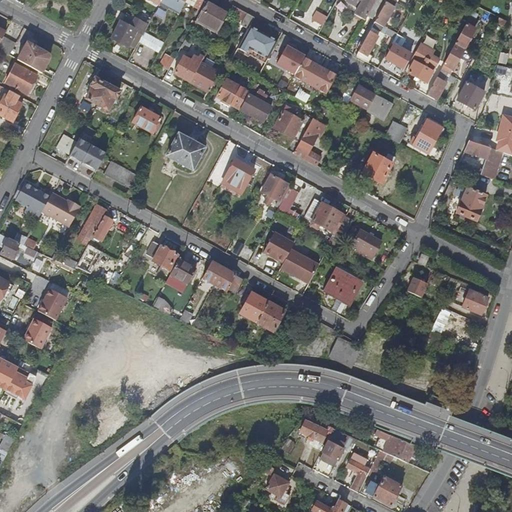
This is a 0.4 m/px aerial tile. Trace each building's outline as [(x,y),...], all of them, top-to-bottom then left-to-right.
[(181,13),(182,11),(163,0),(161,2),(181,13)] [(162,0),(163,0),(182,11),(187,2),(199,9),(196,14),(199,15),(206,3),(208,0),(162,0)] [(360,7),(357,16),(371,22),(380,0),(349,0),(349,2),(360,7)] [(397,10),(400,5),(396,3),(390,0),(386,0),(372,28),(381,33),(383,28),(394,8),(397,10)] [(218,32),(228,15),(206,3),(199,15),(197,19),(196,21),(218,32)] [(255,18),(241,11),(237,19),(242,22),(240,25),(249,29),(250,28),(255,18)] [(317,11),(312,20),(323,26),(328,17),(317,11)] [(479,22),(469,17),(443,67),(452,72),(479,22)] [(497,21),(507,27),(508,21),(499,17),(497,21)] [(139,30),(144,33),(147,28),(137,22),(134,27),(122,21),(112,38),(129,48),(139,30)] [(250,28),(249,29),(239,48),(247,52),(249,48),(268,59),(277,43),(250,28)] [(365,62),(378,37),(381,33),(372,28),(356,58),(365,62)] [(144,33),(139,42),(148,47),(153,38),(144,33)] [(392,45),(397,48),(398,46),(402,48),(406,41),(397,36),(395,40),(392,45)] [(395,40),(390,37),(374,67),(379,70),(392,45),(395,40)] [(16,44),(4,38),(0,45),(0,49),(10,55),(16,44)] [(186,53),(192,41),(187,38),(180,50),(186,53)] [(43,73),(50,60),(51,56),(49,54),(28,43),(19,60),(43,73)] [(397,48),(389,62),(403,69),(410,55),(397,48)] [(309,49),(302,63),(305,65),(313,51),(309,49)] [(51,56),(50,60),(61,60),(62,55),(60,51),(49,54),(51,56)] [(502,53),(500,63),(507,65),(510,55),(502,53)] [(159,66),(168,70),(174,59),(165,55),(159,66)] [(174,75),(190,84),(190,83),(201,64),(203,59),(200,57),(198,60),(193,57),(191,61),(184,57),(174,75)] [(419,65),(415,63),(409,74),(427,84),(433,72),(431,71),(433,67),(421,60),(419,65)] [(38,76),(16,64),(6,82),(28,94),(38,76)] [(207,92),(214,80),(217,75),(218,73),(201,64),(190,83),(207,92)] [(506,77),(508,69),(498,67),(496,74),(506,77)] [(448,76),(440,72),(427,96),(438,102),(448,85),(444,82),(448,76)] [(282,79),(278,86),(286,90),(290,84),(282,79)] [(86,101),(97,106),(107,86),(95,80),(90,90),(91,90),(86,101)] [(248,96),(249,93),(226,80),(217,97),(240,110),(248,96)] [(484,94),(467,85),(458,102),(476,111),(484,94)] [(107,86),(97,106),(109,112),(116,100),(117,101),(121,94),(107,86)] [(350,102),(367,111),(375,96),(359,87),(350,102)] [(300,89),(296,97),(307,103),(312,96),(300,89)] [(21,96),(11,91),(8,96),(6,94),(0,105),(0,113),(14,121),(23,103),(18,101),(21,96)] [(270,108),(248,96),(240,110),(263,123),(270,108)] [(375,96),(367,111),(384,121),(393,106),(375,96)] [(89,112),(93,107),(84,100),(81,106),(89,112)] [(161,120),(141,108),(133,124),(153,135),(161,120)] [(274,129),(299,143),(308,127),(312,120),(306,116),(303,121),(284,111),(274,129)] [(493,140),(511,145),(511,120),(500,117),(493,140)] [(393,124),(386,137),(392,141),(399,127),(393,124)] [(299,143),(293,154),(316,167),(320,159),(310,152),(314,144),(316,145),(322,135),(308,127),(299,143)] [(406,130),(399,127),(392,141),(399,145),(406,130)] [(438,138),(422,130),(416,140),(413,139),(409,145),(428,155),(438,138)] [(178,135),(170,148),(168,153),(166,156),(193,171),(200,159),(203,159),(205,155),(204,152),(205,150),(178,135)] [(57,149),(70,156),(77,143),(63,136),(57,149)] [(168,153),(170,148),(158,141),(156,146),(168,153)] [(503,153),(469,142),(465,153),(487,161),(482,176),(494,180),(503,153)] [(77,143),(70,156),(79,161),(86,149),(77,143)] [(385,162),(373,156),(362,175),(380,185),(396,159),(389,155),(385,162)] [(96,172),(131,190),(139,177),(104,158),(96,172)] [(255,171),(235,160),(222,184),(241,195),(255,171)] [(275,207),(278,209),(289,189),(286,187),(287,185),(271,177),(261,193),(278,202),(275,207)] [(15,201),(40,215),(42,212),(50,197),(25,183),(15,201)] [(485,197),(459,187),(454,200),(461,202),(456,215),(475,222),(485,197)] [(80,207),(71,202),(70,204),(67,202),(52,194),(50,197),(42,212),(69,228),(80,207)] [(321,226),(336,234),(345,217),(316,201),(307,215),(315,219),(313,224),(320,228),(321,226)] [(105,210),(95,206),(77,241),(86,246),(105,210)] [(112,222),(104,217),(93,237),(101,242),(112,222)] [(352,221),(345,217),(336,234),(334,237),(341,241),(352,221)] [(379,242),(360,232),(352,246),(358,250),(356,254),(367,260),(369,256),(372,257),(379,242)] [(17,233),(13,241),(22,245),(25,237),(17,233)] [(290,250),(294,244),(274,234),(263,253),(283,264),(290,250)] [(13,241),(9,239),(1,256),(11,260),(17,249),(25,252),(24,254),(34,259),(37,252),(23,246),(22,245),(13,241)] [(177,255),(150,240),(143,254),(152,259),(150,262),(169,271),(177,255)] [(308,285),(309,283),(318,266),(290,250),(283,264),(280,269),(308,285)] [(418,265),(425,268),(429,259),(422,256),(418,265)] [(86,259),(82,257),(77,267),(105,281),(107,277),(101,273),(104,269),(95,264),(92,269),(83,264),(86,259)] [(195,270),(178,261),(170,275),(188,285),(195,270)] [(211,263),(202,278),(215,285),(223,270),(211,263)] [(223,270),(215,285),(227,292),(228,290),(236,277),(223,270)] [(360,284),(335,271),(324,292),(349,306),(360,284)] [(235,294),(242,280),(236,277),(228,290),(235,294)] [(427,285),(413,279),(407,293),(420,299),(427,285)] [(309,283),(308,285),(302,296),(308,299),(314,286),(309,283)] [(57,321),(72,295),(53,284),(38,310),(57,321)] [(487,299),(469,292),(461,309),(480,317),(487,299)] [(257,323),(268,303),(252,294),(241,314),(257,323)] [(159,298),(156,306),(167,311),(171,303),(159,298)] [(285,312),(268,303),(257,323),(274,332),(285,312)] [(179,320),(186,324),(190,316),(184,312),(179,320)] [(24,340),(45,349),(56,325),(35,316),(24,340)] [(468,322),(461,319),(457,329),(463,332),(468,322)] [(361,349),(339,339),(329,358),(351,369),(361,349)] [(42,392),(47,382),(37,378),(33,386),(42,392)] [(328,433),(331,435),(333,429),(317,422),(315,427),(306,422),(301,434),(322,444),(328,433)] [(365,432),(375,437),(378,431),(368,426),(365,432)] [(342,442),(346,435),(337,431),(333,438),(342,442)] [(378,431),(375,437),(396,447),(391,457),(407,464),(415,448),(378,431)] [(3,452),(8,454),(15,441),(11,438),(3,452)] [(292,446),(287,443),(280,454),(289,458),(293,450),(292,446)] [(340,449),(328,443),(322,454),(337,461),(340,455),(343,456),(347,449),(341,446),(340,449)] [(370,470),(368,475),(374,478),(386,454),(380,451),(370,470)] [(437,458),(423,452),(419,459),(433,466),(437,458)] [(358,475),(350,490),(358,495),(368,475),(370,470),(365,467),(367,461),(353,454),(346,469),(358,475)] [(328,474),(333,465),(321,460),(317,469),(328,474)] [(214,463),(170,511),(198,511),(230,476),(214,463)] [(289,484),(273,476),(266,489),(278,496),(276,500),(287,506),(291,498),(284,494),(289,484)] [(401,488),(383,478),(377,488),(370,484),(365,494),(390,508),(401,488)] [(333,511),(334,511),(303,494),(293,511),(333,511)] [(338,505),(334,511),(333,511),(343,511),(347,506),(336,500),(334,503),(338,505)]
